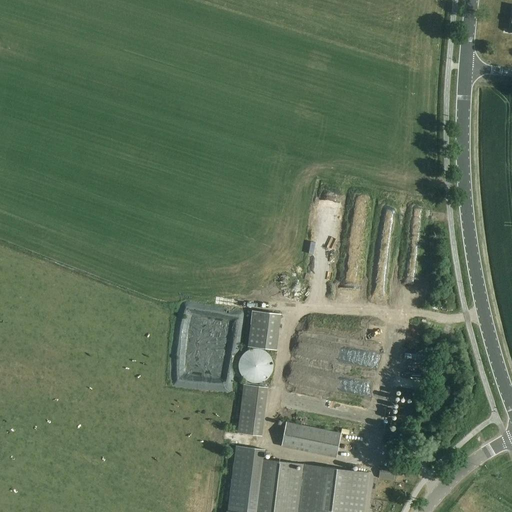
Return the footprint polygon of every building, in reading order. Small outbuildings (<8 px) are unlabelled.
[(247,346),(277,349),(281,313),(251,310),(247,346)] [(346,333),(346,338),(378,339),(379,324),(336,323),(336,332),(346,333)] [(236,433),(261,436),(267,387),(242,384),(236,433)] [(336,458),(341,434),(285,423),(281,447),(336,458)] [(362,511),(367,473),(367,472),(296,463),(291,463),(282,462),(275,461),(264,459),(264,458),(265,450),(236,446),(235,455),(228,509),(227,511),(362,511)] [(394,480),(396,468),(380,466),(378,478),(394,480)]
